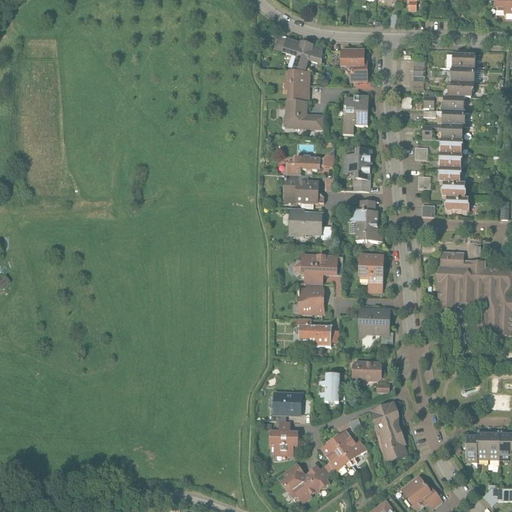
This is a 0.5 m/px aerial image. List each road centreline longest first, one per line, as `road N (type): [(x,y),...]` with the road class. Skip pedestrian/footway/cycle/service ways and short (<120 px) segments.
road 1 (residential): [(245,0),(511,5)]
road 2 (residential): [(245,0),(265,27),(309,52),(391,63)]
road 3 (residential): [(511,68),(391,63)]
